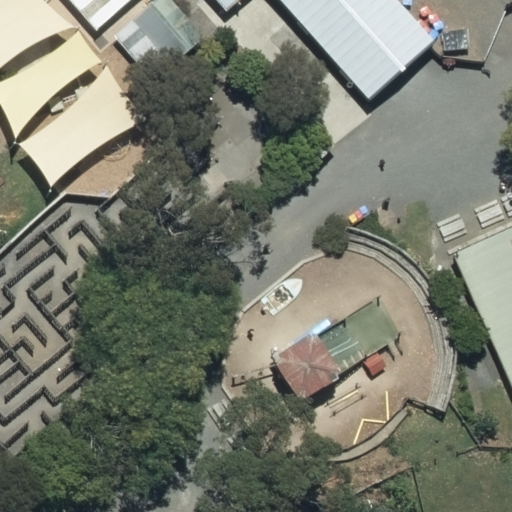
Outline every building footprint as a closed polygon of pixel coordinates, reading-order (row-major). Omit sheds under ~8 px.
[(72,0),(99,31),(135,0),(72,0)] [(142,0),(108,30),(147,73),(194,31),(167,0),(142,0)] [(379,0),(295,0),(253,38),(283,72),(310,49),(357,102),(380,82),(344,40),(384,5),(379,0)] [(294,96),(314,119),(330,104),(311,82),(294,96)] [(288,142),(315,169),(338,144),(313,119),(288,142)] [(217,156),(241,185),(256,173),(233,143),(217,156)] [(511,222),(452,250),(511,382),(511,222)] [(217,385),(218,392),(252,366),(294,421),(267,442),(274,447),(281,451),(288,454),(295,457),(303,459),(311,461),(319,462),(327,462),(336,461),(344,460),(351,458),(359,455),(366,452),(373,448),(380,443),(386,438),(392,432),(397,426),(402,419),(406,412),(409,405),(412,397),(414,389),(415,381),(416,373),(416,365),(415,357),(414,349),(411,341),(408,333),(405,326),(401,319),(396,313),(390,306),(384,301),(379,296),(374,292),(368,288),(361,284),(355,281),(348,278),(341,276),(334,274),(327,273),(320,273),(313,273),(305,273),(298,274),(291,276),(284,278),(278,280),(271,283),(265,287),(259,290),(253,295),(247,300),(242,305),(238,310),(234,316),(230,322),(226,328),(223,335),(221,342),(219,349),(218,356),(217,363),(216,370),(217,377),(217,385)]
